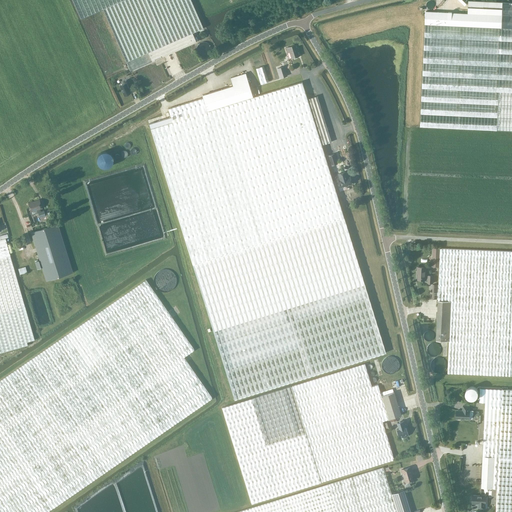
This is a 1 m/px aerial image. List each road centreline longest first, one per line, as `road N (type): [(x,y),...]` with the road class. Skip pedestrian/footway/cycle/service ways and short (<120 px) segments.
road 1 (unclassified): [(447,511),(360,136),(302,19)]
road 2 (unclassified): [(0,191),(232,50),(302,19)]
